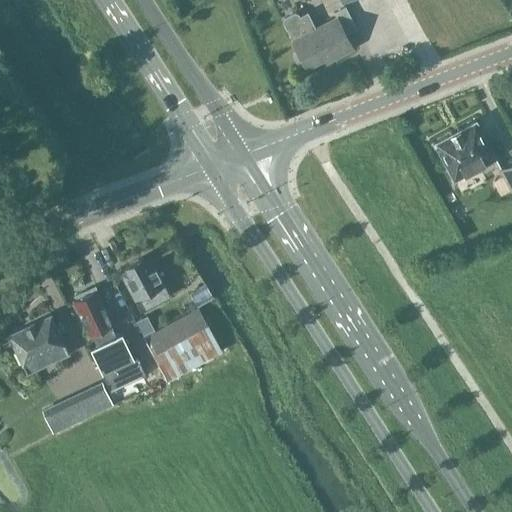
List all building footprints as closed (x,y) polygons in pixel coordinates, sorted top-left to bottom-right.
[(307,67),(335,52),(337,56),(353,48),(346,35),(357,29),(346,7),(334,13),(337,18),(316,29),(308,13),(300,17),(298,14),(295,13),(284,18),(283,21),(293,41),(297,50),(294,51),(293,55),(299,65),(302,66),(305,65),(307,67)] [(476,120),(434,143),(455,180),(496,158),(476,120)] [(511,162),(500,169),(511,190),(511,189),(511,162)] [(151,258),(145,261),(142,257),(126,266),(128,270),(121,273),(141,310),(170,295),(151,258)] [(134,356),(122,332),(116,335),(111,324),(113,324),(96,289),(85,294),(84,291),(74,296),(76,298),(73,300),(92,340),(89,342),(91,346),(91,347),(102,372),(111,390),(146,373),(137,354),(134,356)] [(196,308),(143,338),(162,372),(163,371),(215,342),(196,308)] [(51,315),(9,335),(27,373),(42,366),(37,356),(51,349),(56,360),(69,353),(51,315)] [(147,316),(137,321),(144,335),(155,330),(147,316)] [(215,342),(163,371),(168,380),(221,352),(215,342)] [(103,382),(78,394),(81,400),(88,415),(113,403),(103,382)] [(70,405),(65,414),(70,424),(88,415),(81,400),(70,405)]
